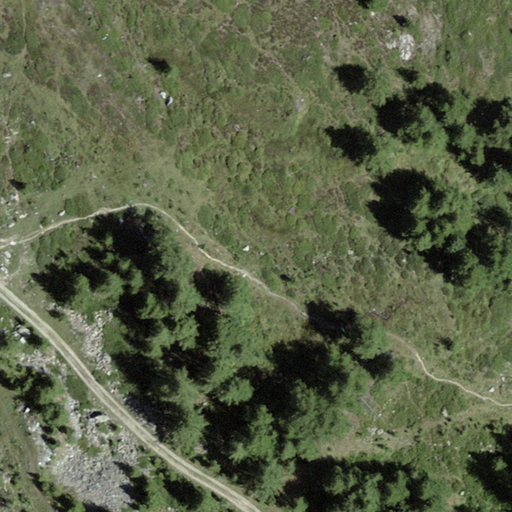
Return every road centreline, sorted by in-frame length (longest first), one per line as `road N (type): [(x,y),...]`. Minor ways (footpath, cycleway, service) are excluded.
road 1 (track): [(256,511),(142,433),(0,284)]
road 2 (track): [(0,405),(53,511)]
